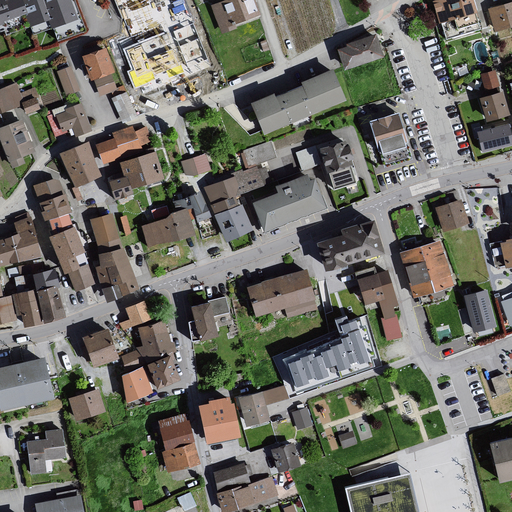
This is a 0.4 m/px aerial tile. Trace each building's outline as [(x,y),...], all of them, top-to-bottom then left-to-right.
[(0,0),(0,33),(8,31),(12,34),(33,28),(37,37),(83,21),(76,0),(0,0)] [(256,0),(227,0),(212,6),(223,36),(237,30),(236,26),(262,16),(256,0)] [(473,0),(435,0),(433,1),(439,23),(477,13),(473,0)] [(511,1),(489,8),(496,31),(511,26),(511,1)] [(126,50),(135,70),(130,72),(136,88),(208,60),(193,23),(126,50)] [(347,47),(338,50),(344,69),(385,57),(379,37),(375,35),(348,44),(347,47)] [(106,48),(83,56),(92,81),(115,72),(106,48)] [(71,68),(57,72),(66,97),(80,91),(71,68)] [(346,99),(332,68),(301,81),(303,84),(275,95),(273,92),(251,102),(264,134),(346,99)] [(486,95),(500,92),(494,70),(480,73),(486,95)] [(16,84),(0,90),(0,111),(23,103),(23,102),(16,84)] [(127,85),(111,92),(123,119),(139,112),(127,85)] [(486,95),(479,97),(485,120),(509,114),(502,91),(500,92),(486,95)] [(35,96),(23,102),(27,114),(40,109),(35,96)] [(67,111),(56,115),(62,130),(73,126),(76,136),(91,130),(81,104),(67,109),(67,111)] [(398,112),(370,121),(384,166),(392,164),(396,166),(402,164),(403,160),(412,158),(398,112)] [(22,120),(0,127),(0,139),(12,169),(25,163),(23,157),(35,152),(22,120)] [(115,139),(96,145),(103,165),(142,151),(140,145),(151,141),(146,127),(135,131),(133,125),(112,132),(115,139)] [(511,132),(510,127),(476,135),(482,156),(511,148),(511,132)] [(272,141),(242,151),(247,167),(277,158),(272,141)] [(88,142),(60,153),(76,186),(101,175),(88,142)] [(348,145),(322,152),(336,193),(360,187),(348,145)] [(315,146),(296,152),(302,170),(321,164),(315,146)] [(155,152),(120,162),(124,176),(108,180),(114,202),(134,194),(132,188),(164,179),(155,152)] [(206,154),(181,163),(185,173),(191,175),(210,170),(206,154)] [(226,182),(205,189),(222,234),(224,236),(230,245),(253,233),(239,199),(244,196),(244,194),(265,187),(256,169),(226,182)] [(277,192),(251,203),(265,236),(330,210),(316,178),(310,173),(276,186),(277,192)] [(59,181),(34,188),(52,239),(79,231),(59,181)] [(208,210),(201,192),(189,196),(196,216),(208,210)] [(463,202),(438,209),(445,233),(471,225),(463,202)] [(171,219),(143,228),(150,249),(172,245),(200,240),(189,211),(173,215),(171,219)] [(113,215),(91,221),(99,255),(122,248),(113,215)] [(19,235),(0,241),(0,265),(20,261),(40,256),(31,218),(16,223),(19,235)] [(344,235),(317,243),(325,270),(384,253),(374,220),(342,229),(344,235)] [(79,231),(52,239),(65,273),(69,272),(90,264),(79,231)] [(509,243),(503,245),(509,270),(511,269),(511,240),(508,240),(509,243)] [(442,242),(401,253),(416,299),(457,285),(442,242)] [(122,248),(99,255),(101,266),(96,267),(102,288),(119,283),(123,295),(138,289),(122,248)] [(14,263),(18,283),(34,280),(30,260),(14,263)] [(90,264),(69,272),(76,291),(97,283),(90,264)] [(54,270),(34,276),(45,321),(64,316),(56,287),(58,286),(54,270)] [(309,271),(248,288),(256,316),(286,309),(289,320),(313,313),(313,308),(319,306),(309,271)] [(390,271),(360,279),(368,305),(381,301),(385,318),(381,319),(388,341),(404,338),(395,305),(400,305),(390,271)] [(119,283),(102,288),(107,301),(123,295),(119,283)] [(511,289),(498,295),(507,317),(511,315),(511,289)] [(35,290),(12,295),(16,315),(23,314),(25,325),(41,321),(35,290)] [(486,290),(463,296),(472,332),(495,326),(486,290)] [(12,295),(2,296),(0,296),(0,322),(16,319),(12,295)] [(225,297),(190,306),(195,320),(189,321),(192,341),(200,340),(218,335),(213,317),(229,312),(225,297)] [(146,302),(127,309),(131,321),(119,324),(136,348),(143,345),(139,327),(155,324),(146,302)] [(338,329),(272,356),(290,398),(363,373),(382,365),(367,314),(349,321),(347,315),(335,319),(338,329)] [(167,321),(155,324),(139,327),(144,346),(138,349),(147,365),(174,353),(167,321)] [(111,330),(85,339),(97,366),(122,358),(111,330)] [(183,380),(175,355),(149,365),(158,388),(183,380)] [(44,358),(0,367),(0,409),(0,411),(54,399),(44,358)] [(143,368),(122,376),(126,403),(153,392),(143,368)] [(492,371),(496,391),(510,388),(506,369),(492,371)] [(101,391),(71,398),(79,422),(108,413),(101,391)] [(261,392),(239,398),(246,426),(269,420),(261,392)] [(213,403),(202,406),(209,442),(245,436),(238,401),(235,402),(235,396),(213,400),(213,403)] [(307,408),(293,412),(298,429),(313,425),(307,408)] [(190,414),(158,422),(165,451),(197,441),(190,414)] [(48,440),(28,442),(31,473),(47,471),(46,458),(66,456),(63,429),(47,430),(48,440)] [(352,431),(339,435),(343,448),(356,444),(352,431)] [(511,436),(491,442),(500,481),(511,478),(511,436)] [(197,442),(163,453),(170,474),(203,464),(197,442)] [(296,443),(272,450),(279,471),(302,465),(296,443)] [(244,463),(214,472),(217,494),(251,483),(244,463)] [(418,511),(409,473),(344,488),(349,511),(418,511)] [(251,483),(217,494),(222,511),(230,511),(279,495),(272,476),(251,483)] [(179,491),(183,504),(196,500),(192,487),(179,491)] [(85,511),(83,495),(36,504),(37,511),(85,511)]
